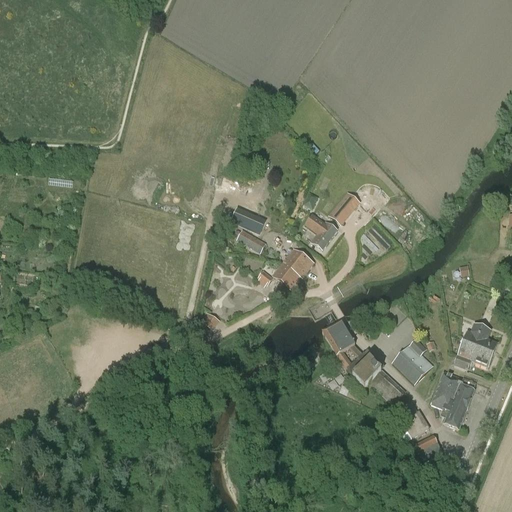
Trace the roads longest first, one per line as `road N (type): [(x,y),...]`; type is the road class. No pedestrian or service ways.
road 1 (track): [(332,307),(324,291),(297,296),(0,447)]
road 2 (unknown): [(0,138),(110,142),(140,33),(150,26)]
road 3 (unclassified): [(470,456),(436,432),(332,307)]
road 4 (track): [(290,244),(313,261),(324,291),(350,265),(346,229)]
